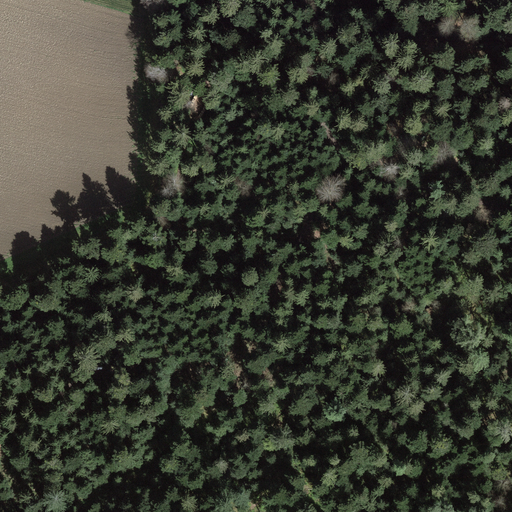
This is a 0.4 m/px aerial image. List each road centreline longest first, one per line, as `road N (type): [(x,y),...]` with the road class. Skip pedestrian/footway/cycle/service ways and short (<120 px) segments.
road 1 (track): [(350,171),(249,272),(152,341),(0,394)]
road 2 (track): [(511,202),(405,195),(350,171),(269,58),(232,30),(217,0)]
